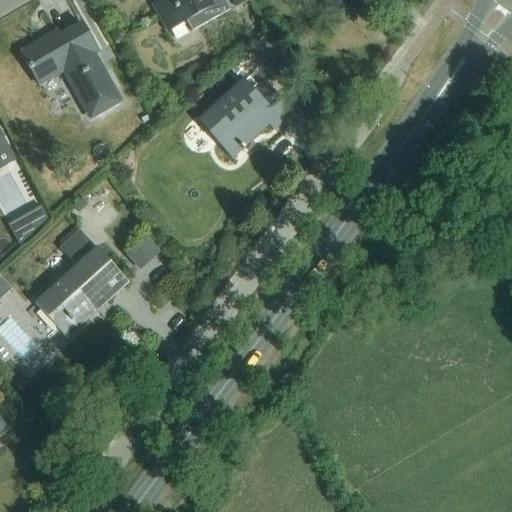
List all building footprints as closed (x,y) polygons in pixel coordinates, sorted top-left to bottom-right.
[(162,0),(164,2),(154,7),(169,33),(187,23),(193,34),(232,12),(225,0),(162,0)] [(330,0),(331,1),(322,5),(329,18),(356,3),(354,0),(330,0)] [(63,74),(80,103),(86,100),(97,119),(122,105),(95,56),(98,54),(82,25),(59,38),(57,34),(21,55),(39,87),(63,74)] [(272,48),(259,59),(267,68),(280,56),(272,48)] [(231,159),(241,150),(243,152),(245,149),(244,147),(276,118),(282,125),(293,115),(265,84),(254,93),(244,82),(198,123),(231,159)] [(0,171),(16,162),(0,133),(0,171)] [(82,200),(73,208),(79,214),(87,206),(82,200)] [(40,209),(32,213),(40,227),(47,220),(40,209)] [(79,231),(59,248),(68,259),(88,241),(79,231)] [(136,254),(148,268),(169,251),(157,237),(136,254)] [(98,249),(35,305),(67,340),(129,285),(98,249)] [(0,420),(0,438),(9,432),(0,420)]
